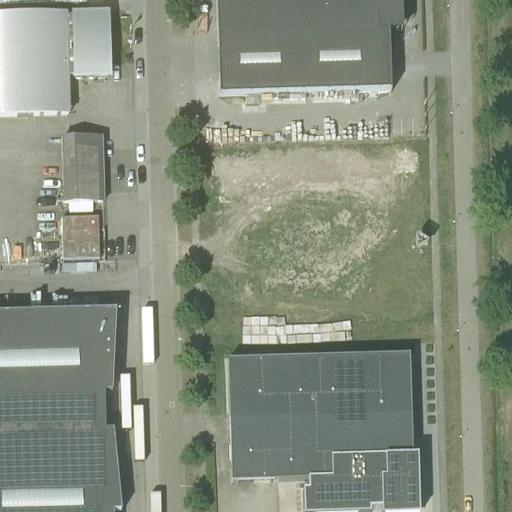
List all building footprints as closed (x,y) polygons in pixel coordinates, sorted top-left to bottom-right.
[(215,0),(218,99),(388,94),(388,96),(389,96),(388,35),(392,35),(392,10),(398,10),(398,0),(215,0)] [(0,118),(67,117),(66,81),(107,80),(106,16),(0,19),(0,118)] [(63,205),(103,204),(101,140),(61,141),(63,205)] [(63,261),(102,260),(100,217),(61,219),(63,261)] [(0,316),(0,511),(119,511),(112,434),(104,434),(103,396),(111,396),(115,314),(0,316)] [(408,359),(226,364),(228,415),(228,423),(229,471),(236,470),(237,485),(277,484),(307,483),(307,493),(297,494),(300,511),(417,511),(416,459),(411,459),(408,359)]
